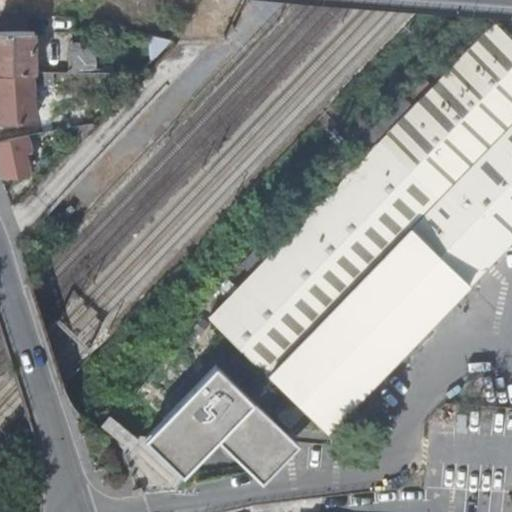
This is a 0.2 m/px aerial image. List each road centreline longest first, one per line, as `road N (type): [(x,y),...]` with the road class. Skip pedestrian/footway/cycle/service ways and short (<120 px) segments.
road 1 (tertiary): [(44,396),(0,253)]
road 2 (tertiary): [(44,396),(77,511)]
